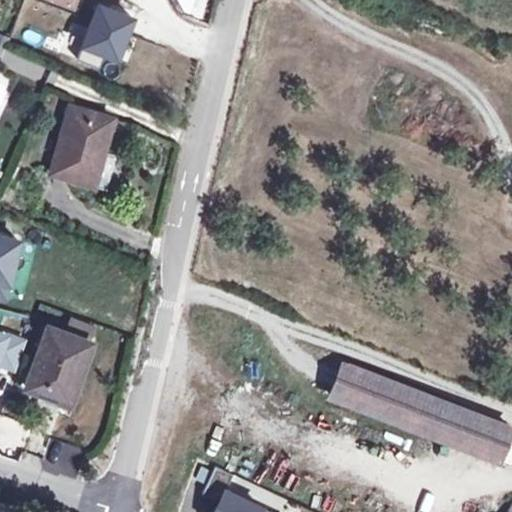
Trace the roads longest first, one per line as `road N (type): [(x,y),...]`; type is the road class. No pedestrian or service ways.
road 1 (unclassified): [(228,0),(113,511)]
road 2 (unknown): [(171,256),(319,305),(511,386)]
